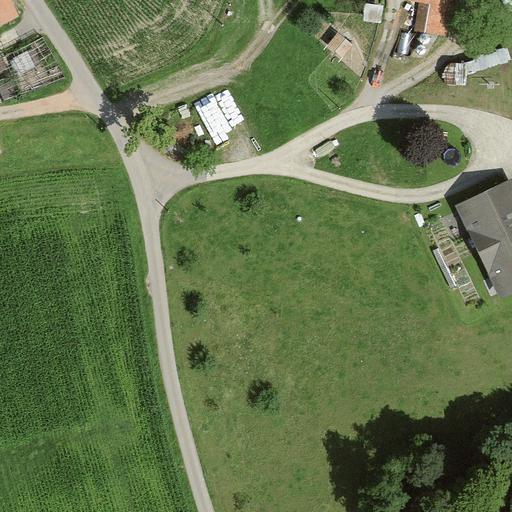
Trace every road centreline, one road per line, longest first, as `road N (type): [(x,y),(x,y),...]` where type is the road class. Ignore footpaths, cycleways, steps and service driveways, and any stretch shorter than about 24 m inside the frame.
road 1 (residential): [(32,0),(119,134),(139,181),(172,385),(206,511)]
road 2 (unknown): [(139,181),(255,171),(278,161)]
